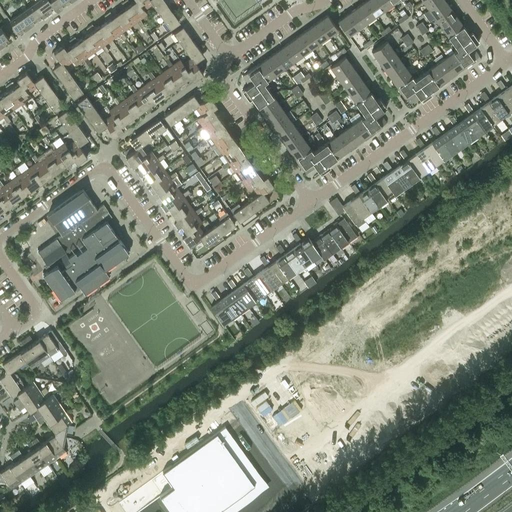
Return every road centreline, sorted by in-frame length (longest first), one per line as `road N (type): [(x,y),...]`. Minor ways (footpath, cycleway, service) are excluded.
road 1 (residential): [(0,239),(105,165),(192,285),(308,205)]
road 2 (residential): [(308,205),(508,64)]
road 3 (residential): [(308,205),(220,81),(221,63)]
road 4 (residential): [(221,63),(296,9),(327,0)]
road 5 (residential): [(0,76),(91,0)]
